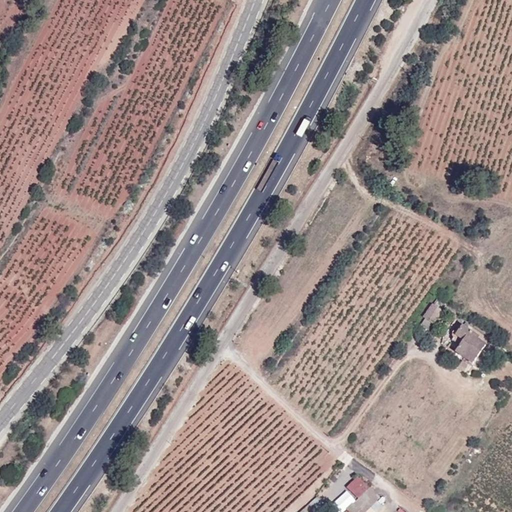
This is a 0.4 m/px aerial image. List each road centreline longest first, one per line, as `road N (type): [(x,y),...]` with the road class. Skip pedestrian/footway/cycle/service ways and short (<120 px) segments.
road 1 (motorway): [(330,0),(222,200),(22,511)]
road 2 (unclassified): [(427,0),(381,89),(119,511)]
road 3 (motorway): [(59,511),(251,214),(364,0)]
road 4 (secondary): [(255,0),(170,189),(75,330),(0,419)]
road 5 (unknown): [(221,349),(322,441)]
